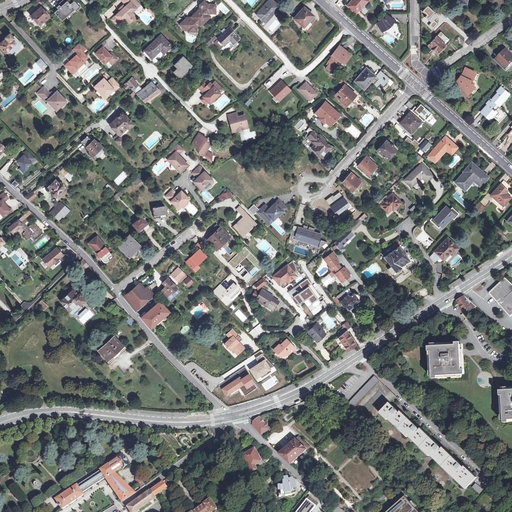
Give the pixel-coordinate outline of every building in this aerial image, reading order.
[(63,1),(59,5),(57,7),(58,9),(54,13),(61,21),(74,9),(76,11),(80,8),(73,0),(66,0),(67,0),(65,3),(63,1)] [(136,0),(128,0),(125,3),(127,5),(125,7),(122,10),(112,19),(118,25),(126,17),(130,21),(136,15),(133,12),(140,4),(136,0)] [(272,0),(270,0),(257,14),(266,23),(280,7),(272,0)] [(354,0),(349,6),(357,13),(369,0),(354,0)] [(214,8),(216,9),(216,7),(216,4),(210,4),(209,5),(204,1),(200,5),(200,6),(202,9),(193,17),(191,15),(189,17),(187,17),(186,18),(182,18),(178,22),(185,29),(189,30),(189,31),(192,32),(193,30),(197,31),(197,25),(199,24),(200,25),(201,24),(203,26),(210,19),(208,17),(210,16),(208,15),(210,13),(214,13),(214,8)] [(225,14),(229,12),(224,3),(219,6),(225,14)] [(46,24),(51,19),(40,7),(30,15),(38,25),(43,21),(46,24)] [(309,15),(311,13),(305,7),(295,18),(303,27),(312,17),(309,15)] [(382,31),(387,29),(392,26),(395,21),(388,15),(382,20),(378,23),(382,31)] [(219,40),(224,45),(224,46),(231,39),(235,43),(240,38),(229,27),(218,39),(219,40)] [(429,48),(435,53),(437,54),(438,53),(438,54),(451,40),(442,31),(429,44),(430,45),(429,46),(429,48)] [(216,37),(212,33),(205,40),(209,44),(216,37)] [(5,38),(6,39),(0,44),(0,47),(6,53),(18,41),(16,38),(15,39),(9,34),(5,38)] [(164,53),(171,46),(161,36),(146,51),(152,58),(161,50),(164,53)] [(108,60),(112,64),(119,58),(113,53),(111,52),(110,53),(104,46),(107,43),(105,40),(98,47),(100,49),(96,53),(105,63),(108,60)] [(224,45),(219,40),(215,43),(220,48),(224,45)] [(76,67),(78,69),(81,72),(87,66),(83,62),(88,57),(82,50),(85,47),(81,42),(74,49),(78,53),(65,65),(71,72),(76,67)] [(330,62),(328,65),(326,68),(332,72),(341,60),(344,63),(351,55),(344,50),(343,51),(338,47),(331,55),(332,56),(328,61),(330,62)] [(501,54),(496,60),(506,69),(511,63),(511,55),(506,50),(501,54)] [(180,78),(183,75),(182,74),(191,65),(183,56),(175,64),(178,67),(174,72),(180,78)] [(32,65),(39,72),(47,65),(40,58),(32,65)] [(371,82),(377,88),(381,84),(387,90),(394,82),(381,70),(376,76),(367,68),(355,81),(364,89),(371,82)] [(462,84),(460,87),(469,95),(476,88),(472,83),(477,73),(467,68),(463,76),(458,82),(462,84)] [(94,86),(97,90),(101,93),(104,97),(113,89),(115,90),(121,85),(113,76),(107,81),(103,77),(94,86)] [(127,88),(130,86),(134,90),(139,86),(131,78),(127,83),(125,85),(127,88)] [(282,81),(271,92),(280,101),(291,90),(282,81)] [(155,86),(151,82),(150,83),(137,93),(145,102),(159,91),(156,86),(155,86)] [(209,95),(206,98),(210,102),(213,99),(213,100),(220,93),(219,93),(223,89),(215,82),(212,85),(210,83),(203,91),(206,94),(207,95),(207,94),(209,95)] [(307,90),(303,85),(298,89),(308,99),(309,97),(310,97),(311,99),(316,94),(310,87),(307,90)] [(48,94),(50,92),(44,86),(37,93),(45,102),(47,101),(56,111),(68,100),(57,90),(54,93),(50,96),(48,94)] [(353,101),(356,97),(344,86),(336,96),(346,105),(351,100),(353,101)] [(498,107),(500,108),(511,97),(502,88),(496,94),(498,95),(493,101),(492,100),(482,113),(492,122),(499,114),(495,110),(498,107)] [(315,114),(328,126),(339,114),(325,102),(315,114)] [(426,120),(429,122),(433,118),(420,105),(417,109),(415,107),(411,111),(424,122),(426,120)] [(120,134),(127,126),(129,128),(134,123),(123,113),(111,125),(115,130),(116,129),(120,134)] [(238,117),(237,113),(229,115),(233,132),(244,129),(243,125),(247,124),(245,115),(238,117)] [(416,126),(419,122),(410,114),(400,125),(411,134),(417,127),(416,126)] [(300,121),(295,127),(301,132),(306,126),(300,121)] [(324,152),(326,153),(331,147),(328,145),(329,144),(327,142),(326,143),(314,132),(308,138),(316,145),(313,148),(320,154),(322,154),(324,152)] [(199,151),(203,156),(204,154),(212,159),(212,154),(207,150),(212,143),(215,143),(215,141),(209,137),(208,139),(199,133),(194,142),(201,149),(199,151)] [(119,135),(114,140),(119,145),(124,141),(119,135)] [(90,152),(93,155),(94,155),(96,154),(98,156),(103,151),(101,149),(103,148),(102,147),(103,146),(100,143),(99,144),(99,143),(98,144),(95,140),(93,141),(88,136),(82,141),(91,150),(90,151),(91,152),(90,152)] [(418,145),(424,151),(431,144),(425,138),(418,145)] [(452,155),(458,149),(447,138),(429,158),(435,164),(447,151),(452,155)] [(385,140),(376,151),(387,160),(396,150),(385,140)] [(24,145),(18,152),(21,156),(15,162),(22,155),(23,154),(24,155),(23,156),(18,161),(26,169),(36,158),(24,145)] [(169,160),(173,163),(173,169),(178,169),(182,173),(189,165),(180,155),(185,150),(180,145),(171,152),(174,155),(169,160)] [(320,154),(313,148),(312,150),(322,158),(326,153),(324,152),(322,154),(320,154)] [(414,157),(419,161),(422,158),(417,153),(414,157)] [(204,154),(203,156),(211,164),(212,159),(204,154)] [(375,172),(379,168),(367,157),(359,166),(369,176),(374,171),(375,172)] [(426,182),(433,175),(422,164),(405,180),(412,187),(422,178),(426,182)] [(473,180),(476,183),(481,187),(488,179),(473,166),(464,174),(465,175),(457,184),(467,192),(472,187),(469,185),(473,180)] [(198,181),(196,183),(202,190),(206,187),(207,188),(211,184),(210,183),(213,180),(201,167),(194,173),(198,178),(198,181)] [(347,177),(345,179),(346,180),(343,184),(353,192),(361,183),(351,175),(349,178),(347,177)] [(56,195),(57,196),(58,195),(59,196),(65,191),(64,189),(65,188),(64,187),(65,186),(62,183),(61,183),(57,180),(55,182),(53,181),(50,184),(51,186),(49,188),(53,192),(52,192),(55,196),(56,195)] [(499,194),(494,199),(503,208),(511,198),(507,194),(509,192),(505,189),(508,186),(505,182),(496,192),(499,194)] [(190,199),(184,192),(181,194),(179,194),(174,189),(167,196),(180,209),(183,206),(184,207),(188,203),(187,202),(190,199)] [(228,189),(219,197),(224,198),(232,196),(231,192),(228,189)] [(3,191),(0,193),(0,212),(3,215),(10,209),(3,201),(8,197),(3,191)] [(120,191),(114,197),(113,198),(116,200),(123,193),(120,191)] [(27,198),(31,201),(37,196),(34,193),(27,198)] [(397,206),(399,208),(403,205),(392,193),(380,205),(389,214),(393,210),(397,206)] [(254,205),(249,210),(254,215),(258,212),(266,219),(270,215),(274,220),(286,208),(279,201),(269,211),(265,206),(262,210),(261,208),(259,210),(254,205)] [(63,206),(64,205),(62,203),(52,212),(59,219),(63,215),(67,210),(63,206)] [(480,204),(475,209),(480,214),(485,209),(480,204)] [(152,209),(153,216),(155,215),(156,218),(167,216),(166,206),(153,207),(154,209),(152,209)] [(245,238),(250,233),(248,231),(257,222),(241,206),(237,209),(245,217),(239,223),(238,222),(234,226),(245,238)] [(440,226),(442,227),(451,218),(454,215),(456,218),(459,214),(452,208),(449,210),(446,207),(437,216),(435,214),(430,220),(436,226),(438,224),(440,226)] [(28,216),(25,213),(9,228),(11,230),(13,233),(21,226),(25,231),(23,233),(27,238),(31,235),(34,238),(42,231),(34,221),(27,227),(22,221),(28,216)] [(266,219),(270,224),(274,220),(270,215),(266,219)] [(139,232),(141,233),(142,233),(144,231),(145,230),(146,231),(150,227),(142,217),(133,225),(139,232)] [(286,232),(280,226),(283,223),(278,217),(271,224),(282,236),(286,232)] [(353,231),(362,222),(358,218),(349,227),(353,231)] [(217,249),(215,250),(217,252),(225,245),(223,243),(230,237),(226,232),(225,232),(217,224),(210,231),(214,234),(208,240),(217,249)] [(293,230),(290,240),(298,242),(298,240),(311,244),(310,246),(317,248),(322,234),(314,232),(315,229),(310,227),(309,230),(307,230),(308,226),(304,225),(304,229),(299,227),(297,232),(293,230)] [(422,231),(416,226),(414,229),(412,232),(412,235),(415,239),(422,231)] [(335,242),(336,244),(338,247),(343,253),(346,249),(342,245),(353,235),(348,229),(335,242)] [(139,254),(139,253),(139,252),(137,250),(140,246),(131,236),(119,247),(130,259),(139,254)] [(105,263),(109,260),(113,256),(97,237),(89,244),(105,263)] [(453,253),(457,249),(447,239),(429,257),(433,262),(439,256),(442,260),(451,251),(453,253)] [(208,247),(205,245),(200,249),(187,262),(197,272),(201,268),(198,265),(207,256),(203,252),(208,247)] [(400,246),(392,252),(391,252),(386,256),(393,265),(389,268),(394,273),(395,273),(397,275),(417,259),(410,251),(406,254),(400,246)] [(22,261),(28,256),(19,247),(13,252),(22,261)] [(48,254),(43,259),(50,266),(54,262),(60,258),(63,255),(57,247),(51,252),(48,254)] [(340,261),(333,252),(325,259),(331,267),(330,268),(336,274),(337,273),(343,282),(351,275),(344,267),(343,268),(338,262),(340,261)] [(83,258),(76,265),(82,272),(89,265),(86,262),(83,258)] [(291,280),(297,276),(288,264),(273,276),(280,285),(289,277),(291,280)] [(180,269),(172,276),(179,282),(186,275),(180,269)] [(182,281),(189,287),(194,282),(188,276),(182,281)] [(264,278),(255,285),(258,289),(267,282),(264,278)] [(167,297),(171,294),(172,294),(178,289),(169,279),(163,284),(166,287),(161,291),(167,297)] [(306,279),(299,283),(303,289),(293,296),(299,304),(307,299),(310,304),(318,299),(306,279)] [(511,314),(511,283),(507,279),(493,291),(490,295),(506,313),(510,317),(511,314)] [(148,286),(145,288),(140,282),(124,294),(136,309),(155,294),(148,286)] [(221,284),(214,290),(224,302),(229,297),(231,299),(241,290),(239,288),(234,283),(226,290),(221,284)] [(80,304),(85,300),(79,293),(79,294),(73,288),(72,288),(71,288),(69,290),(69,291),(70,292),(60,300),(69,310),(78,302),(80,304)] [(267,294),(268,293),(264,290),(260,294),(256,291),(253,295),(257,298),(256,300),(266,307),(273,298),(267,294)] [(346,305),(349,308),(350,308),(353,306),(354,305),(353,304),(360,299),(359,299),(360,298),(360,295),(358,293),(356,292),(355,293),(354,292),(350,295),(350,294),(349,295),(346,291),(339,296),(345,305),(346,305)] [(473,308),(465,295),(458,300),(466,313),(473,308)] [(465,295),(473,308),(476,306),(475,304),(465,295)] [(163,303),(159,298),(157,299),(160,302),(141,318),(151,329),(170,313),(162,304),(163,303)] [(280,303),(273,298),(266,307),(273,312),(280,303)] [(37,304),(43,311),(48,306),(41,299),(37,304)] [(129,314),(126,316),(133,323),(135,321),(129,314)] [(322,329),(324,328),(321,326),(320,327),(316,324),(309,332),(318,341),(326,333),(322,329)] [(347,330),(344,327),(340,331),(343,334),(340,336),(344,343),(348,350),(357,345),(355,341),(356,340),(351,333),(350,334),(347,330)] [(236,336),(231,330),(227,333),(231,337),(229,339),(223,345),(225,349),(229,351),(230,350),(236,356),(243,349),(237,343),(233,339),(236,336)] [(120,344),(113,336),(99,350),(106,357),(108,360),(123,346),(120,344)] [(280,356),(288,354),(296,347),(287,338),(280,345),(278,344),(273,348),(280,356)] [(431,346),(432,375),(462,374),(461,352),(461,344),(446,345),(431,346)] [(392,421),(393,420),(398,414),(414,430),(409,436),(412,438),(413,437),(430,455),(431,454),(434,457),(439,452),(456,469),(451,474),(454,477),(456,475),(466,484),(475,476),(472,472),(472,471),(465,465),(464,466),(460,462),(459,463),(446,451),(447,450),(443,446),(442,447),(421,427),(420,429),(416,424),(415,426),(404,415),(405,414),(401,410),(400,411),(395,406),(390,402),(396,396),(375,375),(365,385),(346,405),(354,413),(367,425),(381,411),(388,418),(389,418),(392,421)] [(511,389),(502,389),(504,419),(511,418),(511,389)] [(214,404),(206,397),(201,403),(203,406),(205,410),(213,409),(214,404)] [(398,414),(393,420),(409,436),(414,430),(398,414)] [(415,426),(416,424),(405,414),(404,415),(415,426)] [(256,420),(252,423),(252,425),(253,428),(260,435),(269,427),(260,416),(256,420)] [(295,438),(279,453),(291,464),(309,447),(299,436),(296,439),(295,438)] [(248,450),(247,450),(246,450),(244,451),(245,452),(245,453),(242,454),(252,472),(257,469),(257,470),(265,466),(265,464),(264,463),(263,464),(262,462),(262,461),(262,460),(261,460),(255,450),(255,448),(255,447),(254,446),(253,446),(252,447),(252,449),(248,450)] [(459,463),(460,462),(454,456),(447,450),(446,451),(459,463)] [(439,452),(434,457),(451,474),(456,469),(439,452)] [(114,473),(122,467),(122,468),(129,464),(123,455),(116,459),(116,460),(109,464),(101,470),(78,485),(77,485),(56,499),(62,509),(84,495),(82,493),(106,478),(113,488),(122,501),(136,493),(114,473)] [(139,476),(136,477),(136,481),(142,488),(146,486),(139,476)] [(288,479),(288,478),(287,478),(286,478),(285,478),(284,479),(284,480),(283,480),(284,485),(278,486),(279,491),(281,490),(281,495),(286,495),(293,494),(296,492),(295,488),(297,488),(295,483),(294,483),(293,478),(288,479)] [(38,480),(31,482),(34,490),(41,488),(38,480)] [(163,481),(159,485),(163,490),(167,487),(163,481)] [(476,482),(471,487),(479,494),(483,489),(476,482)] [(159,485),(152,490),(156,495),(163,490),(159,485)] [(154,496),(150,491),(137,499),(127,506),(132,511),(134,511),(155,498),(154,496)] [(403,496),(385,511),(418,511),(414,507),(412,509),(407,504),(409,502),(403,496)] [(213,511),(217,509),(210,499),(204,503),(204,504),(192,511),(191,511),(213,511)] [(310,511),(316,506),(307,499),(296,511),(310,511)]
